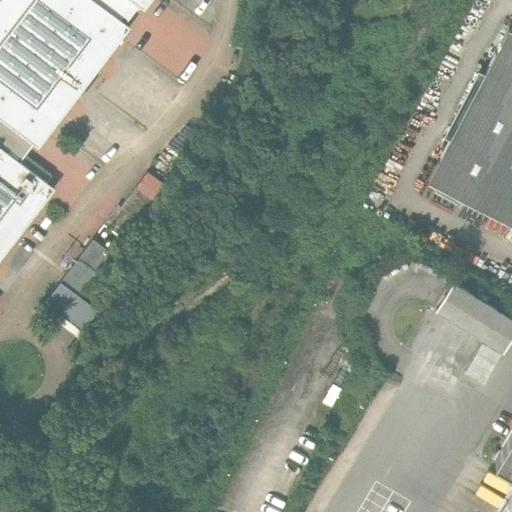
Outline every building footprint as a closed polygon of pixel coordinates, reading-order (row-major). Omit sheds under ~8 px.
[(0,0),(0,255),(45,197),(37,191),(46,180),(19,159),(34,139),(31,137),(39,128),(46,134),(121,37),(113,31),(120,22),(123,24),(140,3),(137,0),(0,0)] [(511,28),(508,26),(484,72),(478,68),(443,135),(450,138),(428,180),(511,223),(511,28)] [(435,307),(503,350),(511,335),(511,316),(453,279),(435,307)] [(500,352),(482,341),(464,371),(483,382),(500,352)] [(511,511),(511,429),(494,458),(511,469),(511,489),(497,511),(511,511)]
